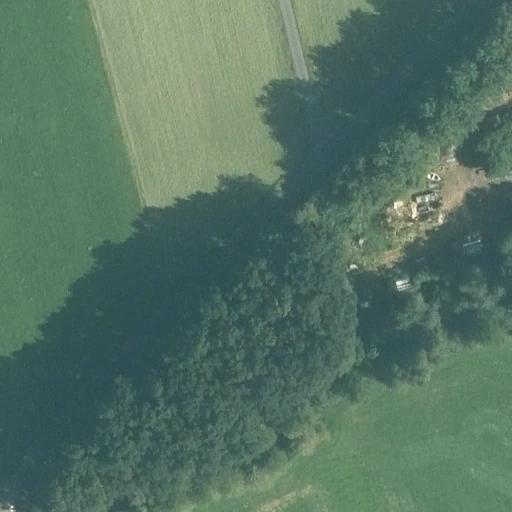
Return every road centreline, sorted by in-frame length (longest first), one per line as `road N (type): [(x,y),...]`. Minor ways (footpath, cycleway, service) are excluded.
road 1 (tertiary): [(15,505),(25,471),(45,445),(481,0)]
road 2 (track): [(25,471),(66,471),(106,458),(511,283)]
